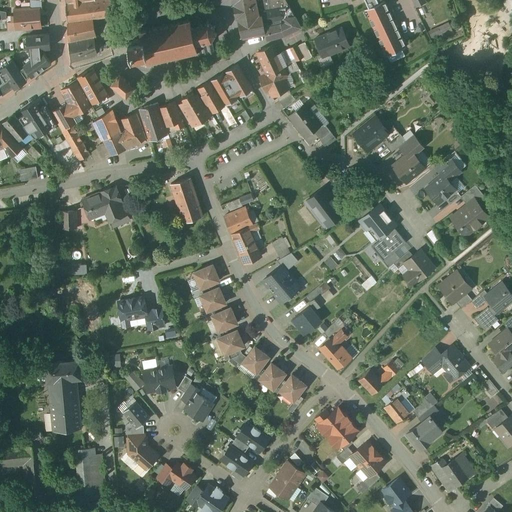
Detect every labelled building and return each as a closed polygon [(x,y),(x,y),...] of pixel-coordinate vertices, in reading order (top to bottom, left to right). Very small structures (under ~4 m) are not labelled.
[(63,0),(65,22),(88,20),(112,18),(109,0),(63,0)] [(226,0),(228,9),(254,4),(252,0),(226,0)] [(260,32),(254,4),(228,9),(234,38),(260,32)] [(406,50),(386,5),(363,15),(384,60),(406,50)] [(39,7),(11,9),(12,16),(6,16),(7,30),(40,28),(39,7)] [(259,27),(262,40),(277,35),(297,26),(291,13),(276,20),(259,27)] [(121,41),(125,61),(139,58),(140,65),(189,53),(191,59),(207,55),(205,43),(209,37),(209,29),(202,22),(186,26),(184,19),(133,30),(135,38),(121,41)] [(66,44),(91,38),(88,20),(65,22),(66,44)] [(432,43),(454,33),(449,24),(428,34),(432,43)] [(340,26),(312,38),(321,58),(349,46),(340,26)] [(46,30),(22,30),(22,46),(26,46),(27,57),(20,63),(29,78),(51,65),(41,50),(48,49),(46,30)] [(91,38),(66,44),(70,61),(95,55),(91,38)] [(311,57),(303,42),(296,45),(302,58),(304,61),(311,57)] [(302,58),(296,45),(288,49),(294,61),(302,58)] [(267,47),(250,55),(259,74),(253,78),(261,93),(265,92),(268,98),(287,90),(267,47)] [(26,81),(10,59),(0,66),(0,73),(13,90),(26,81)] [(208,82),(218,99),(233,91),(239,101),(252,93),(236,66),(208,82)] [(91,71),(73,77),(76,81),(90,106),(105,97),(91,71)] [(132,88),(115,75),(106,87),(122,100),(132,88)] [(73,116),(90,106),(76,81),(58,92),(64,101),(73,116)] [(218,99),(208,82),(195,89),(208,112),(218,106),(227,122),(230,120),(218,99)] [(208,112),(195,89),(176,100),(189,123),(208,112)] [(49,113),(37,98),(15,114),(39,146),(50,137),(38,122),(49,113)] [(182,128),(173,100),(155,106),(163,126),(171,123),(174,131),(182,128)] [(73,116),(64,101),(47,111),(49,113),(76,161),(88,154),(72,126),(77,123),(73,116)] [(283,115),(291,126),(309,112),(300,101),(283,115)] [(146,140),(165,135),(163,126),(155,106),(155,103),(137,108),(146,140)] [(89,120),(105,158),(145,141),(133,112),(119,118),(124,129),(118,132),(109,111),(89,120)] [(318,124),(309,112),(291,126),(301,138),(311,130),(318,124)] [(11,113),(0,122),(0,125),(14,143),(27,132),(11,113)] [(382,136),(386,133),(383,130),(373,117),(351,134),(364,151),(382,136)] [(318,124),(311,130),(324,148),(334,141),(320,123),(318,124)] [(403,140),(390,124),(383,130),(386,133),(382,136),(386,141),(382,143),(389,151),(403,140)] [(0,149),(10,158),(19,149),(0,127),(0,149)] [(400,156),(387,166),(404,187),(428,168),(417,154),(423,149),(412,135),(394,149),(400,156)] [(171,153),(167,138),(160,141),(164,155),(171,153)] [(418,190),(424,197),(451,176),(449,174),(455,169),(445,156),(428,170),(433,177),(418,190)] [(17,169),(19,180),(36,177),(34,166),(17,169)] [(459,186),(451,176),(424,197),(433,208),(459,186)] [(185,179),(165,185),(177,223),(197,217),(185,179)] [(463,202),(446,215),(464,238),(490,218),(476,200),(484,194),(475,183),(458,196),(463,202)] [(113,185),(78,199),(86,219),(103,212),(109,228),(127,221),(113,185)] [(321,227),(339,213),(320,188),(301,202),(321,227)] [(229,236),(248,228),(257,224),(248,201),(219,213),(229,236)] [(376,201),(352,220),(370,244),(374,241),(390,229),(394,225),(376,201)] [(73,211),(59,211),(59,228),(73,228),(73,211)] [(248,228),(229,236),(240,263),(259,255),(248,228)] [(256,229),(251,232),(254,239),(259,237),(256,229)] [(374,241),(385,256),(402,243),(390,229),(374,241)] [(270,240),(275,255),(286,252),(282,237),(270,240)] [(418,246),(399,262),(406,270),(398,277),(409,289),(436,266),(418,246)] [(85,273),(84,264),(71,265),(72,274),(85,273)] [(210,266),(190,273),(196,288),(215,281),(210,266)] [(456,266),(432,285),(449,306),(473,288),(456,266)] [(294,278),(284,268),(259,291),(273,306),(285,296),(281,290),(294,278)] [(488,294),(485,296),(488,299),(492,304),(498,311),(511,299),(511,294),(502,282),(488,294)] [(216,287),(195,295),(202,312),(222,304),(216,287)] [(485,296),(488,294),(485,289),(471,300),(477,308),(488,299),(485,296)] [(143,296),(114,301),(119,329),(129,327),(127,319),(142,316),(144,329),(160,326),(158,310),(145,312),(143,296)] [(308,301),(285,319),(299,338),(323,321),(308,301)] [(498,311),(492,304),(488,307),(487,306),(473,318),(484,331),(498,319),(494,314),(498,311)] [(226,307),(208,315),(215,331),(233,323),(226,307)] [(371,315),(378,322),(383,317),(375,310),(371,315)] [(503,329),(483,345),(497,363),(511,351),(511,313),(499,324),(503,329)] [(348,339),(339,330),(317,349),(335,370),(348,358),(339,347),(348,339)] [(233,331),(216,338),(222,353),(239,346),(233,331)] [(434,344),(416,360),(430,376),(440,367),(444,372),(441,375),(448,383),(470,364),(449,341),(439,350),(434,344)] [(265,357),(251,346),(239,363),(253,373),(265,357)] [(118,368),(118,354),(106,354),(107,368),(118,368)] [(80,360),(45,363),(46,382),(48,382),(77,379),(82,378),(80,360)] [(281,372),(268,363),(257,379),(270,388),(281,372)] [(171,366),(157,368),(162,390),(166,389),(166,388),(175,386),(171,366)] [(369,367),(353,381),(368,397),(384,383),(369,367)] [(157,368),(143,371),(147,391),(148,391),(157,390),(157,391),(162,390),(157,368)] [(123,375),(132,390),(138,387),(128,371),(123,375)] [(301,385),(289,375),(278,390),(290,399),(301,385)] [(77,379),(48,382),(52,431),(81,428),(77,379)] [(489,395),(496,391),(489,379),(482,383),(489,395)] [(213,403),(195,392),(184,408),(202,420),(213,403)] [(416,404),(421,411),(435,398),(429,392),(416,404)] [(394,394),(378,406),(394,427),(409,415),(394,394)] [(150,417),(133,397),(126,403),(128,406),(122,411),(136,428),(150,417)] [(325,441),(345,419),(336,410),(327,418),(320,412),(312,420),(315,423),(311,427),(325,441)] [(511,415),(509,412),(489,427),(505,448),(511,442),(511,415)] [(439,432),(426,417),(403,436),(415,451),(439,432)] [(243,419),(229,438),(256,457),(270,437),(243,419)] [(345,419),(325,441),(338,454),(350,443),(346,438),(355,429),(345,419)] [(158,455),(146,445),(145,433),(127,434),(129,453),(146,468),(158,455)] [(229,438),(216,457),(243,476),(256,457),(229,438)] [(357,467),(373,451),(363,441),(350,454),(347,457),(357,467)] [(43,443),(0,446),(0,466),(23,464),(26,493),(47,491),(43,443)] [(95,447),(71,449),(75,494),(107,491),(104,452),(96,453),(95,447)] [(350,454),(346,450),(336,459),(340,463),(347,457),(350,454)] [(373,451),(357,467),(367,477),(373,471),(383,462),(373,451)] [(442,453),(426,466),(448,493),(470,475),(454,455),(447,460),(442,453)] [(194,475),(174,461),(170,467),(164,463),(154,477),(166,485),(170,480),(183,489),(194,475)] [(285,462),(276,475),(294,487),(303,474),(285,462)] [(320,481),(326,477),(322,471),(316,476),(320,481)] [(369,489),(380,478),(373,471),(367,477),(362,482),(369,489)] [(276,475),(268,487),(286,499),(294,487),(276,475)] [(408,492),(394,475),(377,489),(391,506),(387,509),(389,511),(411,511),(401,498),(408,492)] [(214,489),(208,484),(196,502),(203,506),(202,508),(207,511),(208,511),(209,511),(210,511),(217,511),(221,507),(222,507),(222,506),(227,498),(221,493),(222,492),(217,486),(214,489)] [(327,498),(312,489),(305,499),(317,506),(319,502),(322,505),(327,498)] [(487,505),(488,507),(489,506),(495,511),(496,511),(503,505),(494,497),(487,505)] [(317,506),(312,511),(333,511),(322,505),(319,502),(317,506)]
